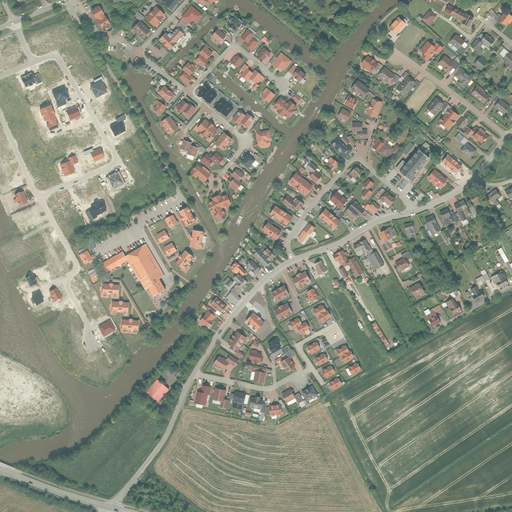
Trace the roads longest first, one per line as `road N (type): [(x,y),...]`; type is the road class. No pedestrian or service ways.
road 1 (residential): [(33,194),(77,266),(58,277),(87,340)]
road 2 (residential): [(116,159),(54,50),(28,60)]
road 3 (residential): [(394,56),(503,135)]
road 4 (residential): [(409,209),(288,258)]
road 5 (residential): [(182,90),(228,42),(278,81)]
road 6 (residential): [(288,258),(290,225),(354,159)]
